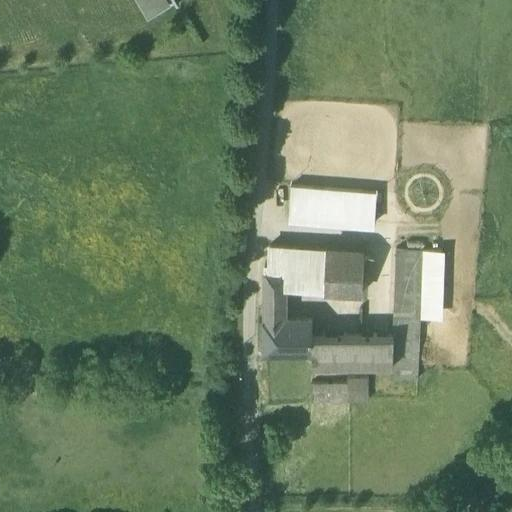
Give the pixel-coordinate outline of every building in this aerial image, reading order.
[(145,0),(152,10),(168,0),(145,0)] [(377,192),(292,186),(289,219),(374,224),(377,192)] [(326,249),(271,247),(270,264),(266,264),(266,288),(270,289),(270,305),(271,305),(272,306),(286,306),(286,287),(314,288),(325,289),(326,249)] [(396,248),(395,299),(421,300),(420,316),(442,317),(445,250),(396,248)] [(365,250),(326,249),(325,289),(364,291),(365,250)] [(421,300),(395,299),(394,330),(392,358),(392,373),(418,374),(420,316),(421,300)] [(286,318),(286,306),(272,306),(271,305),(270,305),(266,306),(265,349),(314,348),(313,332),(314,318),(286,318)] [(392,358),(394,330),(313,332),(314,348),(313,363),(392,358)] [(348,371),(349,377),(350,395),(370,394),(371,370),(348,371)] [(349,377),(312,378),(312,395),(350,395),(349,377)]
